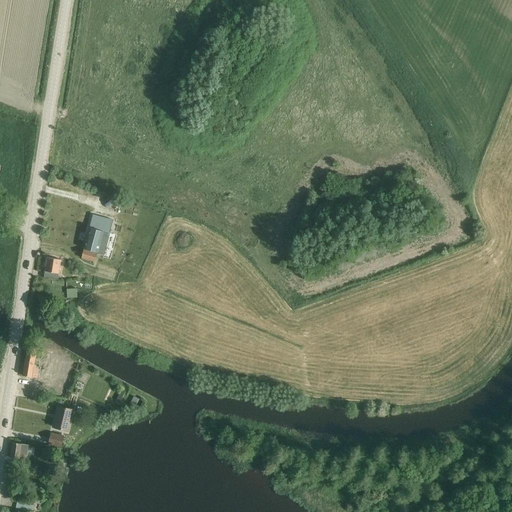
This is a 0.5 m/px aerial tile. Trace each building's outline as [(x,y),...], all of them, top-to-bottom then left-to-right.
[(92,215),(81,257),(94,261),(96,255),(103,257),(113,220),(92,215)] [(57,280),(60,260),(47,258),(44,278),(57,280)] [(76,289),(66,289),(67,299),(73,298),(77,298),(76,289)] [(27,347),(22,376),(37,378),(38,369),(38,367),(36,366),(36,365),(34,365),(35,358),(41,359),(43,349),(27,347)] [(34,387),(32,397),(39,399),(40,393),(45,394),(46,389),(34,387)] [(120,391),(115,402),(118,404),(124,393),(120,391)] [(133,398),(128,407),(134,410),(138,401),(133,398)] [(58,406),(53,427),(67,431),(73,410),(58,406)] [(51,433),(48,444),(60,447),(63,436),(51,433)] [(12,443),(9,458),(26,460),(28,445),(12,443)] [(16,503),(14,511),(16,511),(31,511),(33,506),(28,505),(30,496),(18,493),(16,503)]
